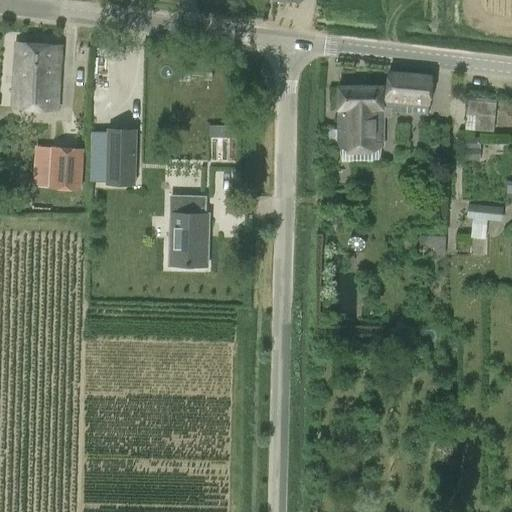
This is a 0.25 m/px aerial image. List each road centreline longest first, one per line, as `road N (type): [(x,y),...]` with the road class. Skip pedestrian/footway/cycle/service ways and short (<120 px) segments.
road 1 (unclassified): [(265,511),(275,40)]
road 2 (unclassified): [(275,40),(0,4)]
road 3 (unclassified): [(275,40),(511,67)]
